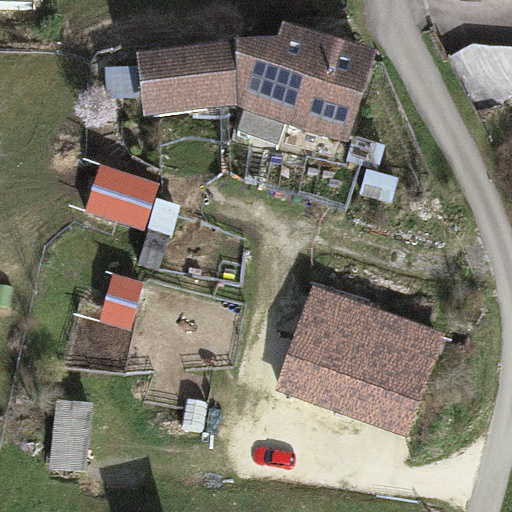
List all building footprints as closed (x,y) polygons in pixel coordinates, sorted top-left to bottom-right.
[(233,39),(235,108),(349,144),(378,53),(283,22),(278,37),(233,39)] [(233,45),(135,53),(141,119),(238,110),(233,45)] [(84,211),(142,231),(158,183),(99,164),(84,211)] [(143,282),(113,272),(97,319),(128,329),(143,282)] [(385,322),(373,355),(423,373),(435,340),(385,322)]
